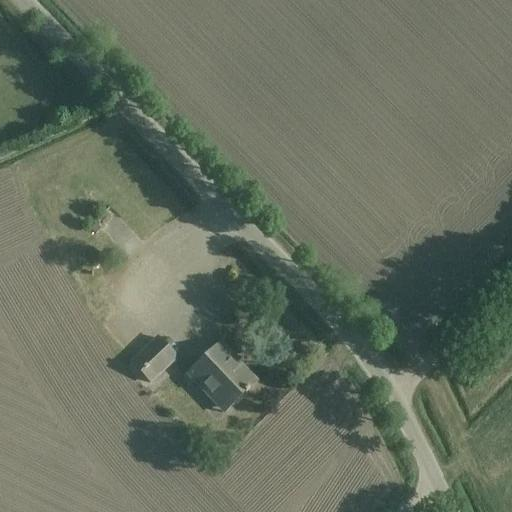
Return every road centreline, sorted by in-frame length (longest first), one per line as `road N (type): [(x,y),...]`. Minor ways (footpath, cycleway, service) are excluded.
road 1 (unclassified): [(394,395),(329,314),(21,0)]
road 2 (unclassified): [(394,395),(511,278)]
road 3 (unclassified): [(451,511),(394,395)]
